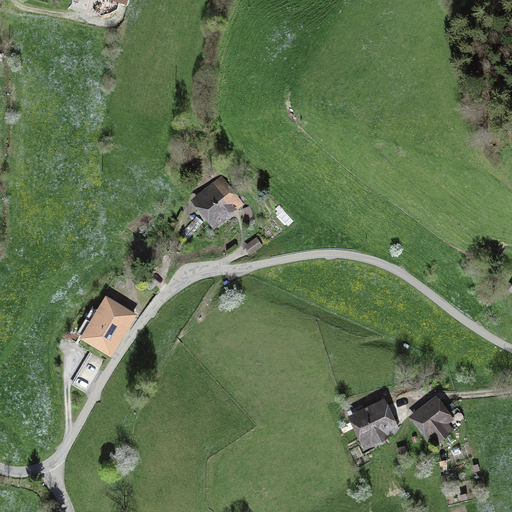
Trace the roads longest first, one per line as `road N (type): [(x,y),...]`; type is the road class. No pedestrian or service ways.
road 1 (unclassified): [(169,292),(230,269),(352,255),(398,271),(511,349)]
road 2 (unclassified): [(169,292),(131,336),(48,471),(0,472)]
road 3 (track): [(511,388),(432,397),(413,407),(383,472)]
